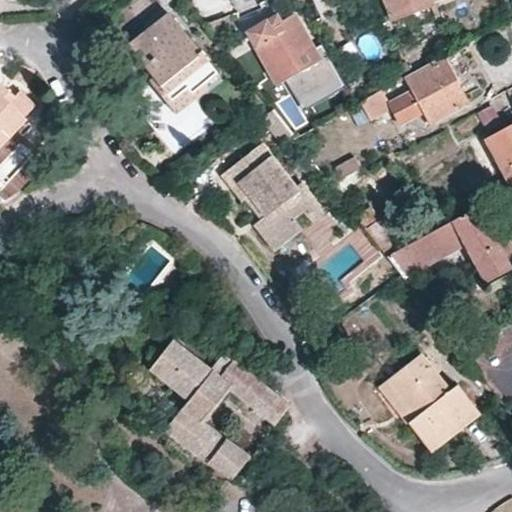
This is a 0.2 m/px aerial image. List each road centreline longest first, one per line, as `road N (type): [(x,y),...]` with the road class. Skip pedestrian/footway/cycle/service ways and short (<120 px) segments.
road 1 (residential): [(109,189),(178,216),(233,264),(277,325),(340,447),(408,511)]
road 2 (residential): [(42,46),(60,58),(109,189)]
road 3 (residential): [(0,238),(61,199),(109,189)]
